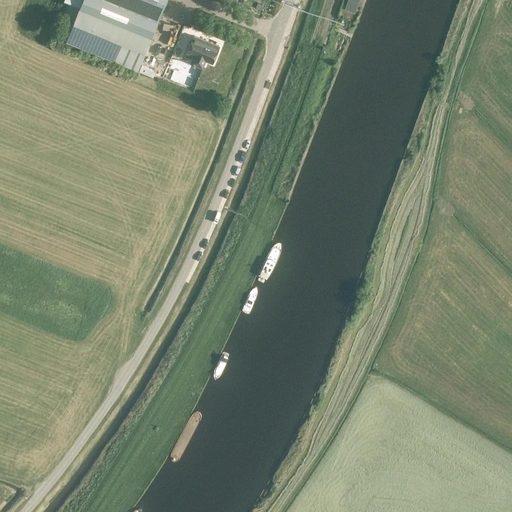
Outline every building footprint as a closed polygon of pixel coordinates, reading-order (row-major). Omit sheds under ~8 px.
[(82,0),(66,40),(138,69),(159,18),(115,0),(82,0)] [(115,0),(159,18),(165,0),(115,0)] [(348,0),(345,9),(355,12),(359,0),(348,0)] [(205,60),(212,63),(219,46),(194,36),(187,52),(194,55),(191,63),(202,67),(205,60)] [(156,71),(141,65),(139,70),(154,76),(156,71)]
